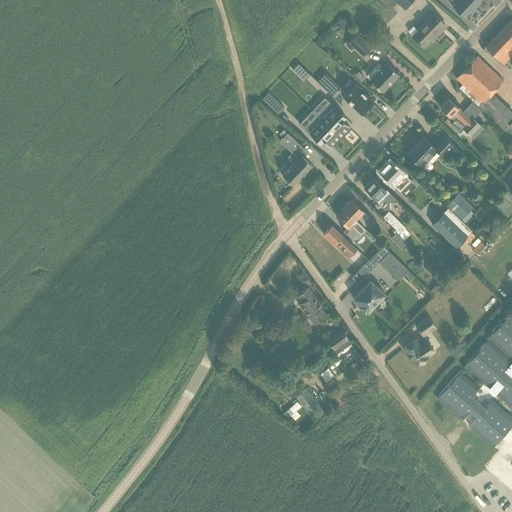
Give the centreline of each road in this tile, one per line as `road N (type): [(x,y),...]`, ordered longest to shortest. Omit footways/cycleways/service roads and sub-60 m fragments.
road 1 (residential): [(484,511),(287,235)]
road 2 (tertiary): [(102,511),(160,437),(242,295),(287,235)]
road 3 (tertiary): [(287,235),(510,0)]
road 4 (track): [(287,235),(216,0)]
